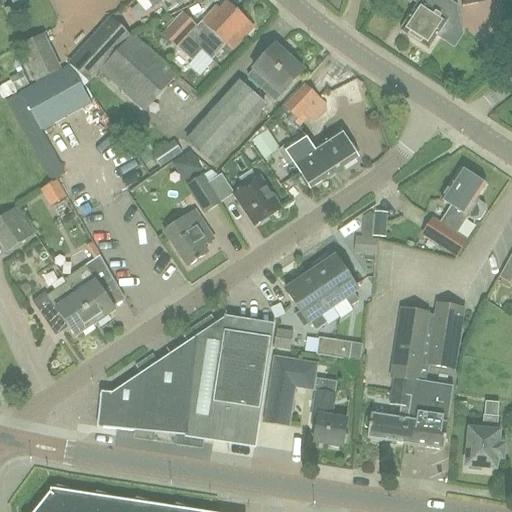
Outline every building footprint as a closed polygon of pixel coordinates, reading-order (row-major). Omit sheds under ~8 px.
[(166,14),(184,0),(148,0),(154,7),(158,3),(166,14)] [(455,9),(451,6),(441,0),(431,0),(426,8),(419,3),(400,31),(428,49),(455,9)] [(248,22),(249,21),(237,11),(228,2),(221,10),(217,6),(197,28),(182,14),(163,35),(192,62),(202,51),(213,61),(227,45),(227,46),(227,45),(233,51),(254,27),(248,22)] [(111,21),(70,66),(88,83),(129,38),(111,21)] [(132,36),(130,38),(100,71),(144,112),(177,77),(147,49),(155,40),(149,30),(132,36)] [(18,48),(35,84),(61,71),(44,35),(18,48)] [(262,90),(290,59),(278,48),(275,46),(253,70),(255,71),(249,78),(262,90)] [(304,72),(290,59),(262,90),(275,102),(281,95),(282,96),(304,72)] [(73,104),(77,111),(89,105),(68,67),(20,95),(41,132),(54,125),(49,117),(73,104)] [(212,165),(265,105),(241,84),(188,144),(212,165)] [(298,121),(319,98),(304,85),(284,108),(298,121)] [(271,131),(256,141),(268,159),(283,149),(271,131)] [(340,132),(315,149),(333,175),(358,158),(340,132)] [(311,190),(333,175),(315,149),(314,150),(304,135),(284,149),(303,177),(299,179),(306,189),(309,187),(311,190)] [(161,169),(183,154),(179,149),(174,142),(168,145),(152,156),(161,169)] [(112,165),(126,158),(120,147),(97,160),(114,190),(123,184),(112,165)] [(125,179),(140,176),(136,159),(121,162),(125,179)] [(441,200),(451,207),(441,224),(433,219),(424,234),(457,255),(466,240),(456,234),(467,218),(473,223),(480,221),(485,213),(484,206),(478,202),(479,200),(476,199),(485,186),(461,170),(441,200)] [(234,196),(234,195),(221,176),(207,185),(221,205),(234,196)] [(187,188),(205,215),(221,205),(207,185),(202,177),(187,188)] [(234,196),(255,227),(280,210),(259,179),(234,196)] [(67,199),(58,182),(42,192),(51,208),(67,199)] [(17,208),(0,218),(0,245),(6,255),(35,235),(17,208)] [(164,232),(172,244),(188,268),(207,255),(203,248),(214,240),(200,219),(195,211),(181,220),(180,217),(177,217),(167,223),(167,226),(168,229),(164,232)] [(377,212),(377,238),(394,239),(394,212),(377,212)] [(80,233),(52,250),(59,263),(88,246),(80,233)] [(294,246),(299,254),(314,245),(309,237),(294,246)] [(511,254),(499,278),(510,285),(511,280),(511,254)] [(86,268),(66,281),(95,325),(111,314),(115,311),(101,291),(114,282),(100,256),(85,266),(86,268)] [(359,302),(353,294),(359,290),(347,273),(335,257),(311,275),(334,307),(344,300),(350,309),(359,302)] [(333,308),(334,307),(311,275),(286,292),(295,305),(300,312),(294,317),(303,329),(310,324),(316,332),(327,325),(321,317),(333,308)] [(67,284),(48,297),(45,293),(32,302),(49,326),(61,318),(75,338),(95,325),(66,281),(66,282),(67,284)] [(390,378),(395,379),(419,383),(417,398),(412,397),(404,445),(444,452),(448,424),(447,424),(452,387),(425,383),(428,366),(455,370),(464,309),(437,305),(435,317),(427,315),(427,314),(401,310),(390,378)] [(255,448),(273,327),(227,320),(227,318),(225,317),(224,320),(217,325),(212,316),(183,336),(188,344),(113,394),(102,395),(99,428),(182,437),(255,448)] [(293,333),(277,330),(274,348),(290,351),(293,333)] [(317,355),(350,360),(361,362),(362,346),(320,339),(317,355)] [(343,448),(347,421),(331,419),(337,384),(315,380),(318,366),(274,359),(264,424),(290,428),(296,389),(318,393),(313,419),(318,420),(314,443),(343,448)] [(419,383),(395,379),(393,393),(391,406),(406,408),(404,421),(371,415),(370,418),(366,418),(365,428),(368,430),(367,439),(404,445),(412,397),(417,398),(419,383)] [(502,459),(503,448),(499,447),(500,434),(495,434),(498,405),(485,403),(483,432),(469,431),(466,467),(467,467),(466,472),(482,473),(482,469),(495,470),(496,459),(502,459)] [(99,423),(98,414),(79,415),(80,424),(99,423)] [(198,511),(176,506),(175,507),(173,509),(169,509),(136,500),(136,501),(133,503),(129,503),(97,494),(96,495),(94,497),(89,496),(57,488),(57,489),(54,491),(50,491),(50,494),(35,511),(198,511)]
